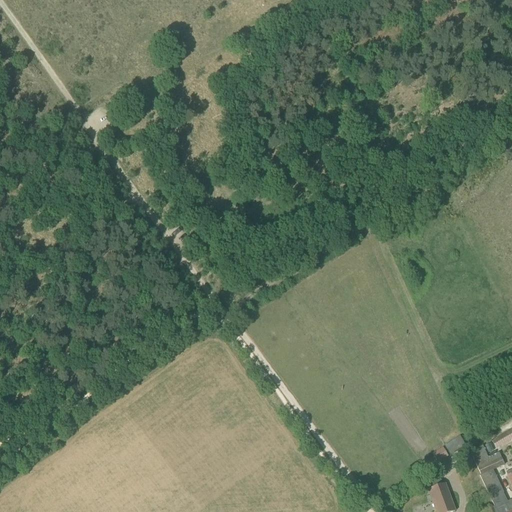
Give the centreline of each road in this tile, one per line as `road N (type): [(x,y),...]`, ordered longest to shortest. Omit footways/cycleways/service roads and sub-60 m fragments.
road 1 (track): [(221,311),(369,511)]
road 2 (track): [(0,2),(126,182)]
road 3 (track): [(126,182),(221,311)]
road 4 (track): [(0,270),(126,182)]
